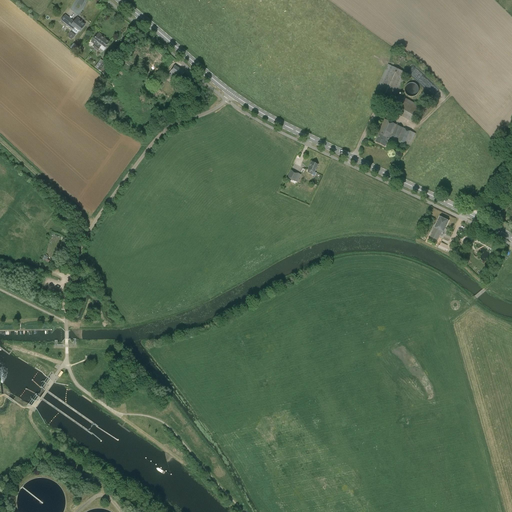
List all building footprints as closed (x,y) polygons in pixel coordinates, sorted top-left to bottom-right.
[(77,18),(73,22),(71,20),(65,15),(61,20),(67,25),(73,30),(75,27),(80,31),(84,25),(81,22),(81,21),(77,18)] [(99,48),(101,45),(105,48),(109,43),(98,34),(94,39),(92,42),(95,44),(93,47),(97,51),(99,48)] [(78,47),(74,43),(70,48),(75,52),(78,47)] [(102,63),(97,69),(103,74),(109,66),(105,62),(103,64),(102,63)] [(388,64),(376,89),(395,99),(407,74),(388,64)] [(180,77),(186,80),(189,76),(184,72),(174,66),(168,74),(175,79),(174,80),(177,82),(180,77)] [(407,85),(405,88),(405,90),(405,93),(406,94),(409,97),(413,97),(416,96),(417,95),(418,93),(419,89),(418,87),(415,84),(413,83),(410,83),(407,85)] [(422,108),(407,100),(405,99),(399,95),(391,109),(413,122),(422,108)] [(376,142),(385,146),(390,138),(409,147),(415,134),(385,119),(378,134),(379,134),(376,142)] [(315,176),(316,173),(314,172),(318,165),(311,162),(308,169),(309,170),(308,173),(315,176)] [(287,179),(294,182),(298,173),(291,170),(287,179)] [(430,237),(438,240),(442,232),(444,232),(449,221),(440,217),(435,228),(434,228),(430,237)]
